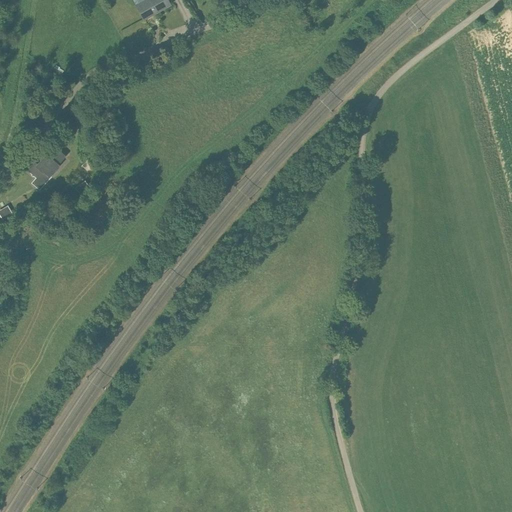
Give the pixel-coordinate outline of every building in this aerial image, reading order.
[(170,5),(167,0),(144,0),(143,1),(142,0),(132,0),(144,20),(170,5)] [(27,171),(33,176),(36,178),(31,183),(39,191),(52,177),(49,175),(58,165),(56,164),(64,156),(55,148),(48,156),(46,154),(37,164),(35,162),(27,171)] [(91,177),(99,171),(90,159),(82,165),(91,177)] [(81,196),(90,188),(84,181),(75,188),(81,196)] [(0,214),(3,219),(11,213),(7,207),(0,210),(0,214)]
